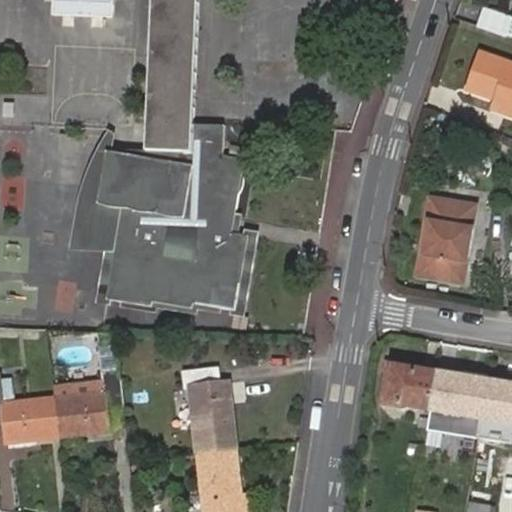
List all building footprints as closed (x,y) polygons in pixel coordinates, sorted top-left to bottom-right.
[(241,214),(241,210),(246,155),(223,155),(225,124),(194,122),(200,0),(153,0),(146,149),(117,148),(116,150),(113,150),(109,150),(105,204),(139,210),(139,228),(129,227),(119,301),(123,301),(133,303),(164,307),(166,302),(204,308),(205,302),(232,306),(242,307),(247,308),(256,232),(251,232),(246,231),(229,230),(231,213),(241,214)] [(511,17),(486,8),(480,27),(507,35),(511,21),(511,17)] [(511,118),(511,59),(482,50),(467,92),(496,101),(493,112),(511,118)] [(123,306),(123,301),(119,301),(129,227),(139,228),(139,210),(105,204),(109,150),(113,150),(113,131),(107,128),(101,144),(95,163),(88,192),(86,209),(82,234),(82,251),(115,249),(109,304),(123,306)] [(83,150),(84,133),(65,132),(63,149),(83,150)] [(248,211),(241,210),(241,214),(231,213),(229,230),(246,231),(247,222),(248,211)] [(419,253),(415,275),(448,281),(450,269),(462,262),(466,263),(472,226),(425,218),(421,242),(425,243),(423,254),(419,253)] [(253,225),(251,232),(256,232),(247,308),(242,307),(242,312),(256,314),(267,227),(253,225)] [(450,269),(448,281),(462,284),(466,263),(462,262),(450,269)] [(231,312),(232,306),(205,302),(204,308),(166,302),(164,307),(133,303),(133,308),(169,314),(170,307),(209,314),(210,309),(231,312)] [(126,402),(120,347),(103,349),(107,382),(108,395),(58,401),(62,438),(112,432),(110,409),(109,403),(126,402)] [(384,400),(432,407),(439,370),(390,362),(384,400)] [(195,454),(240,449),(234,402),(231,403),(228,382),(224,383),(218,383),(216,366),(176,372),(178,389),(187,388),(195,454)] [(439,370),(432,407),(485,416),(490,379),(439,370)] [(511,382),(490,379),(485,416),(511,420),(511,382)] [(56,387),(58,401),(108,395),(107,382),(56,387)] [(12,444),(62,438),(58,401),(7,405),(7,411),(12,444)] [(245,494),(240,449),(195,454),(200,511),(242,511),(240,495),(245,494)]
